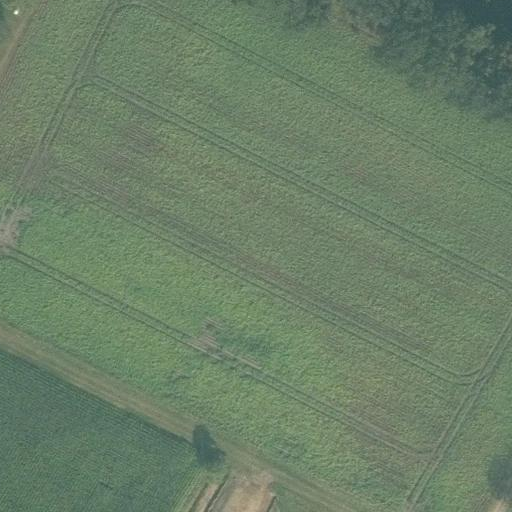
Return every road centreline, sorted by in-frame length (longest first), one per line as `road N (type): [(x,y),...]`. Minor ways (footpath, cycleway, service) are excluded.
road 1 (track): [(341,511),(0,341)]
road 2 (track): [(511,75),(360,0)]
